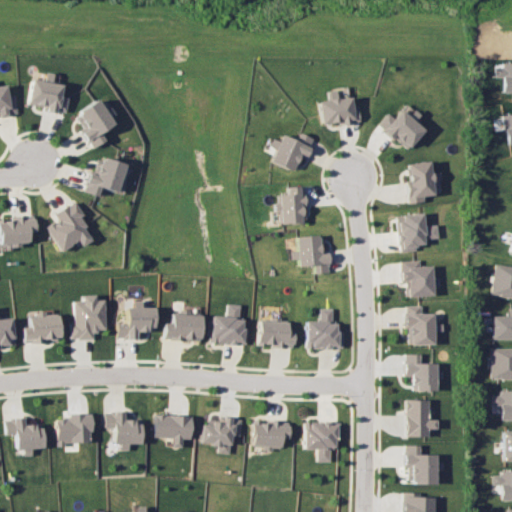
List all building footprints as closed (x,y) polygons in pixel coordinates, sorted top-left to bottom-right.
[(28,78),(40,80),(42,71),(50,72),(49,80),(59,82),(57,95),(64,96),(61,111),(54,110),(54,112),(42,110),(43,105),(38,104),(38,106),(23,103),(28,78)] [(0,82),(3,82),(5,95),(10,94),(14,113),(0,115),(0,82)] [(314,101),(317,124),(333,121),(334,124),(356,121),(354,105),(348,106),(346,87),(325,89),(326,99),(314,101)] [(70,116),(77,126),(73,129),(86,149),(101,139),(96,131),(108,123),(92,99),(75,110),(76,112),(70,116)] [(410,118),(399,109),(392,117),(385,112),(374,125),(389,137),(390,135),(406,148),(422,129),(409,118),(410,118)] [(277,133),(265,160),(291,171),(297,157),(300,159),(310,138),(295,132),(292,140),(277,133)] [(92,158),(89,169),(84,167),(77,191),(95,196),(98,186),(112,191),(121,163),(100,157),(99,160),(92,158)] [(402,164),(408,202),(422,200),(422,195),(432,194),(430,180),(438,179),(437,171),(429,172),(427,160),(402,164)] [(299,185),(282,186),(283,193),(273,194),(274,202),(272,202),(272,223),(300,222),(299,185)] [(44,226),(56,218),(52,212),(72,199),(81,214),(78,216),(85,225),(82,227),(90,239),(80,246),(75,239),(59,249),(44,226)] [(394,215),(397,247),(422,245),(422,238),(436,237),(435,224),(422,225),(421,212),(394,215)] [(0,217),(0,244),(9,244),(10,246),(20,245),(20,242),(28,241),(26,231),(32,230),(30,214),(0,217)] [(311,273),(326,272),(325,252),(320,252),(319,235),(291,236),(292,257),(293,256),(294,265),(310,264),(311,273)] [(406,295),(431,295),(431,287),(437,286),(437,278),(430,278),(430,265),(418,265),(418,259),(398,260),(399,285),(406,285),(406,295)] [(511,296),(511,265),(494,264),(491,294),(511,296)] [(103,330),(102,299),(94,299),(94,294),(81,294),(81,300),(72,300),(73,323),(69,323),(69,339),(91,338),(91,330),(103,330)] [(207,342),(244,344),(244,327),(237,326),(238,304),(223,303),(223,315),(208,315),(207,342)] [(409,344),(432,343),(431,313),(420,313),(419,305),(403,305),(403,324),(408,324),(409,344)] [(115,337),(137,338),(137,330),(151,330),(152,307),(137,306),(124,306),(123,322),(115,322),(115,337)] [(491,337),(511,336),(511,307),(508,308),(508,315),(491,316),(491,337)] [(332,308),(317,308),(317,320),(303,320),(303,348),(340,347),(340,330),(332,330),(332,308)] [(21,341),(58,339),(57,310),(28,311),(28,325),(21,326),(21,341)] [(161,322),(161,339),(197,340),(198,313),(168,313),(168,322),(161,322)] [(0,345),(13,344),(9,316),(0,317),(0,345)] [(291,346),(291,330),(285,330),(285,320),(255,320),(255,346),(291,346)] [(511,347),(490,347),(490,378),(511,378),(511,347)] [(402,375),(412,376),(412,390),(434,390),(435,362),(419,362),(419,353),(403,353),(402,375)] [(499,419),(511,419),(511,390),(492,391),(492,411),(499,411),(499,419)] [(426,399),(403,399),(403,435),(426,436),(426,428),(434,428),(435,419),(426,419),(426,399)] [(103,427),(112,427),(112,443),(119,443),(119,449),(128,449),(128,443),(139,443),(139,419),(123,419),(123,411),(103,411),(103,427)] [(54,443),(89,442),(88,412),(65,413),(65,418),(54,418),(54,443)] [(170,446),(181,446),(181,438),(189,438),(190,415),(153,414),(152,437),(171,437),(170,446)] [(4,434),(13,433),(14,449),(22,449),(22,455),(31,454),(30,448),(42,447),(40,422),(25,424),(24,416),(2,419),(4,434)] [(229,453),(230,434),(239,435),(240,417),(222,416),(222,421),(201,420),(200,443),(217,444),(217,452),(229,453)] [(287,438),(287,421),(251,420),(250,446),(279,446),(280,437),(287,438)] [(315,461),(331,461),(331,438),(339,438),(339,421),(302,420),(302,448),(315,448),(315,461)] [(502,460),(511,460),(511,429),(502,430),(502,460)] [(433,483),(434,454),(418,453),(418,445),(403,444),(402,464),(410,464),(409,483),(433,483)] [(499,500),(511,499),(511,470),(491,472),(491,484),(499,484),(499,500)] [(432,511),(433,496),(419,496),(419,492),(403,492),(402,511),(432,511)]
